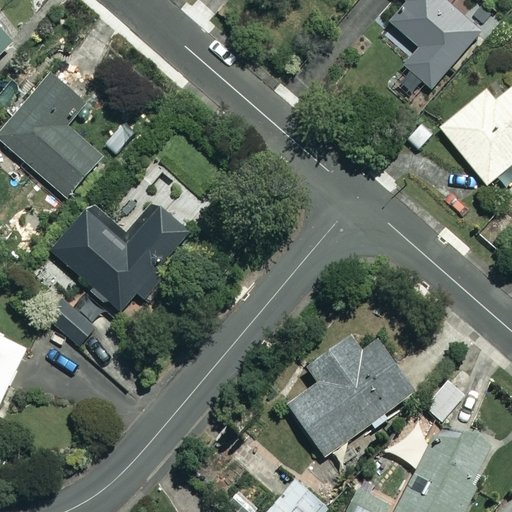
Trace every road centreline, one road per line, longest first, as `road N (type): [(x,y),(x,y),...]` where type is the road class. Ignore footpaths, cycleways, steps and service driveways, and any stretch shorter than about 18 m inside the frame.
road 1 (residential): [(356,195),(147,446),(111,483),(63,511)]
road 2 (residential): [(134,0),(356,195)]
road 3 (residential): [(356,195),(511,331)]
